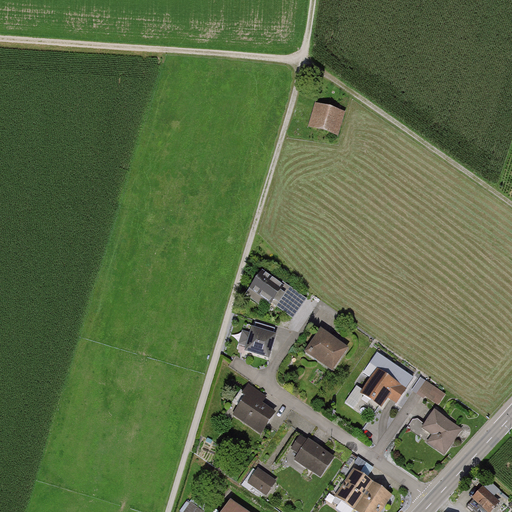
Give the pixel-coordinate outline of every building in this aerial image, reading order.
[(345,115),(315,104),(307,127),(337,137),(345,115)] [(300,302),(261,274),(252,287),(291,315),(300,302)] [(275,337),(251,330),(244,354),(267,361),(275,337)] [(348,349),(319,331),(304,355),(333,373),(348,349)] [(406,389),(378,371),(363,395),(382,407),(388,399),(397,404),(406,389)] [(445,396),(422,381),(415,391),(438,407),(445,396)] [(263,433),(280,408),(253,390),(236,414),(263,433)] [(462,431),(436,412),(423,429),(434,437),(428,444),(443,456),(462,431)] [(332,459),(300,438),(287,457),(320,478),(332,459)] [(263,468),(249,485),(265,497),(279,480),(263,468)] [(383,511),(394,497),(354,471),(336,498),(356,511),(383,511)] [(492,511),(500,503),(484,489),(473,502),(485,511),(492,511)] [(181,511),(183,511),(206,511),(189,500),(181,511)] [(243,511),(230,503),(223,511),(243,511)]
